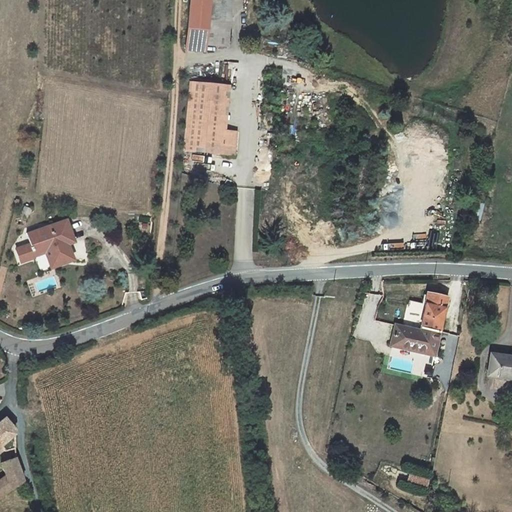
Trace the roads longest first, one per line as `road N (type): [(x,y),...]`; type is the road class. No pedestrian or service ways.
road 1 (unclassified): [(511,272),(238,278),(45,348),(14,347),(0,336)]
road 2 (track): [(155,307),(181,0)]
